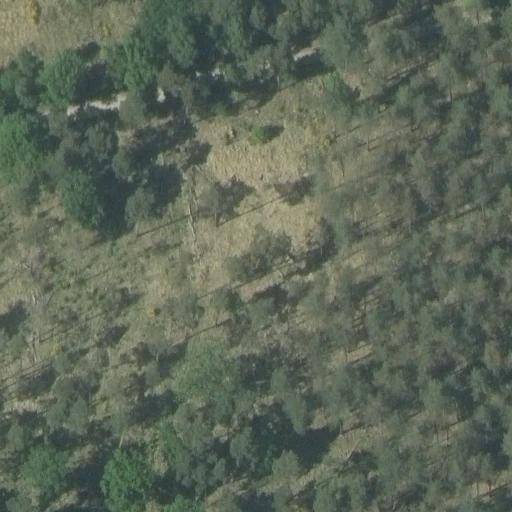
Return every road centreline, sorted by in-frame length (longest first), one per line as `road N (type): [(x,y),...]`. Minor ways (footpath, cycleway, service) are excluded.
road 1 (track): [(511,16),(0,141)]
road 2 (unknown): [(511,6),(0,131)]
